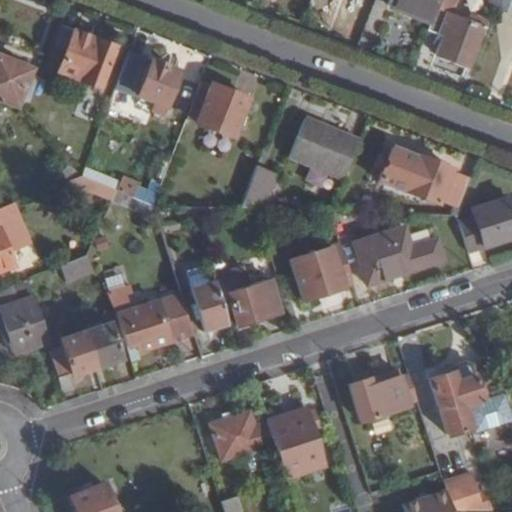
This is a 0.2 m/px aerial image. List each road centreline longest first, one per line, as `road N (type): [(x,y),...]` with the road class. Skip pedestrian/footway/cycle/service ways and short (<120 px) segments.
road 1 (residential): [(511,280),(24,438)]
road 2 (residential): [(511,138),(157,0)]
